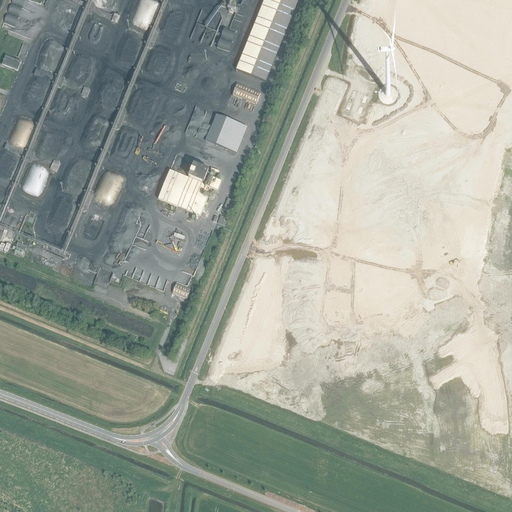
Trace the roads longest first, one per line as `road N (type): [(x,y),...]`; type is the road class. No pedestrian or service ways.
road 1 (tertiary): [(158,434),(182,403),(345,0)]
road 2 (track): [(315,416),(294,340),(325,133),(309,87)]
road 3 (secondary): [(158,434),(123,440),(0,394)]
road 4 (secondary): [(291,511),(180,465),(158,434)]
